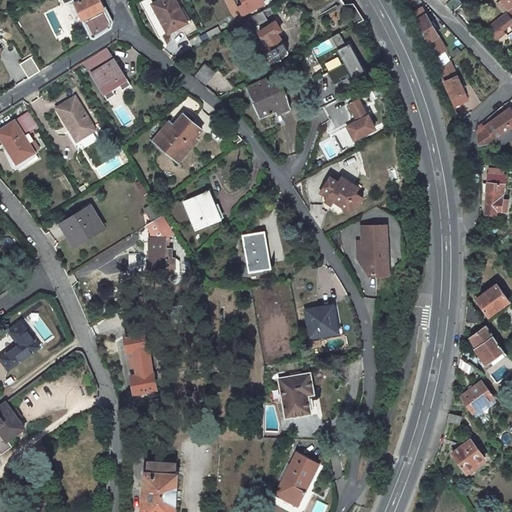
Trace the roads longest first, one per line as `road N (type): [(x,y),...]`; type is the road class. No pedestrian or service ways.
road 1 (residential): [(121,27),(249,135),(359,303),(368,391),(349,493)]
road 2 (secondary): [(360,0),(410,101),(433,207),(437,272)]
road 3 (secondary): [(401,511),(447,362),(456,234)]
road 4 (residential): [(109,511),(116,424),(107,384),(53,266)]
road 5 (secondary): [(437,272),(428,358),(379,511)]
road 6 (secondary): [(456,234),(425,85),(385,0)]
road 7 (residential): [(437,272),(367,469),(349,493)]
road 8 (residential): [(456,234),(476,206),(471,123),(511,85)]
road 9 (residential): [(0,105),(121,27)]
